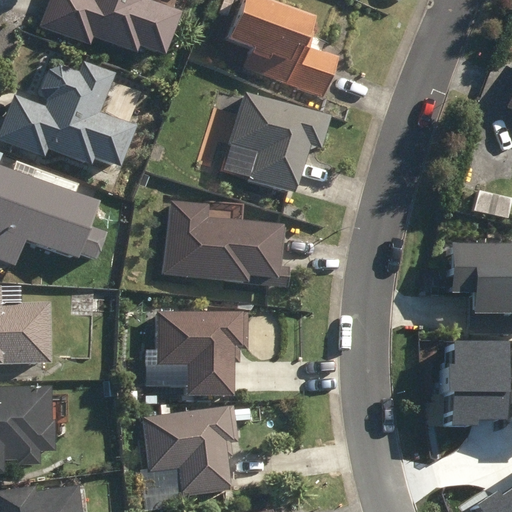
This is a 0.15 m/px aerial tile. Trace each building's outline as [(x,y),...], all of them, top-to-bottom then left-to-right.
[(91,41),(93,33),(137,49),(139,42),(165,51),(180,10),(153,0),(53,0),(45,24),(91,41)] [(312,18),(262,0),(240,0),(226,39),(251,48),(244,65),(289,82),(288,85),(320,97),(335,56),(302,44),(312,18)] [(0,139),(44,155),(47,147),(90,163),(93,156),(119,165),(134,124),(100,111),(114,71),(85,61),(82,70),(62,63),(50,68),(43,88),(49,99),(46,107),(14,96),(0,136),(0,139)] [(326,118),(247,94),(232,142),(259,150),(251,179),(293,191),(307,146),(317,149),(326,118)] [(95,202),(0,166),(0,260),(13,266),(24,239),(74,258),(95,202)] [(511,201),(478,190),(471,210),(506,221),(511,202),(511,201)] [(169,201),(162,272),(286,284),(287,265),(278,264),(281,225),(205,218),(206,205),(169,201)] [(511,244),(453,241),(450,297),(471,298),(469,335),(511,337),(511,244)] [(94,295),(73,294),(72,319),(93,320),(94,295)] [(0,363),(47,363),(47,304),(0,304),(0,363)] [(233,392),(234,359),(234,346),(244,346),(244,313),(153,311),(152,361),(186,361),(185,391),(233,392)] [(0,471),(3,472),(2,459),(15,459),(15,465),(38,464),(38,451),(52,450),(51,420),(50,420),(49,388),(0,388),(0,471)] [(182,493),(229,488),(224,441),(233,440),(229,407),(139,418),(144,467),(178,463),(182,493)] [(75,511),(73,488),(31,493),(31,488),(0,492),(0,511),(75,511)]
